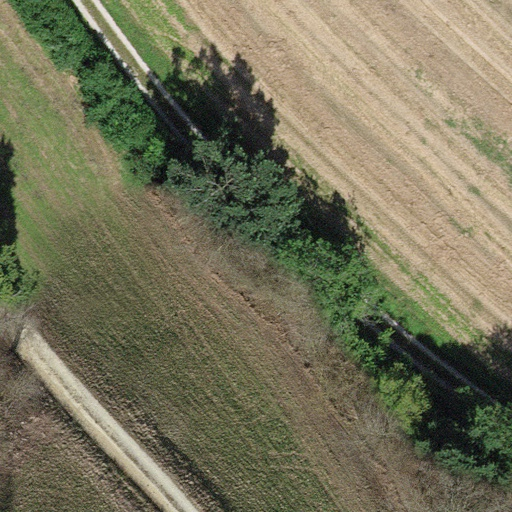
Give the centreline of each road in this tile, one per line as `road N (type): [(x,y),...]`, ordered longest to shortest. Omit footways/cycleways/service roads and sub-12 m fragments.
road 1 (track): [(93,0),(294,258),(511,428)]
road 2 (track): [(180,511),(21,344),(0,308)]
